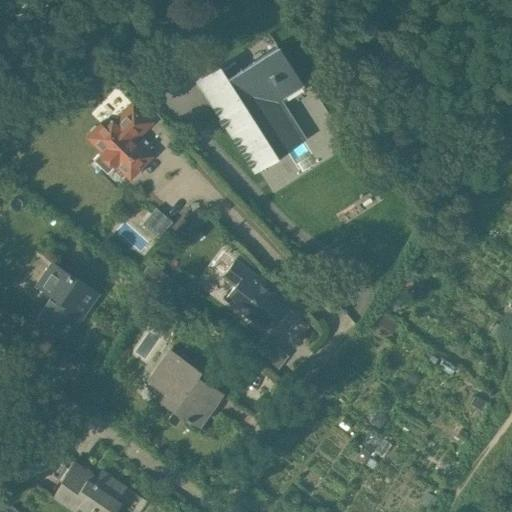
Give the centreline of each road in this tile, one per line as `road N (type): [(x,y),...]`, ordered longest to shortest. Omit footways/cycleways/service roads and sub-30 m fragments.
road 1 (residential): [(220,511),(341,329)]
road 2 (residential): [(71,412),(220,511)]
road 3 (track): [(442,511),(511,402)]
